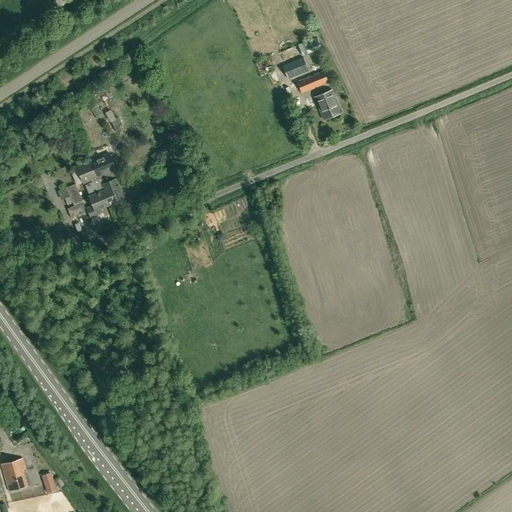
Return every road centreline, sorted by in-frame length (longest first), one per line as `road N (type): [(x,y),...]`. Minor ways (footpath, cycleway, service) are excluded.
road 1 (unclassified): [(39,266),(511,77)]
road 2 (primary): [(0,311),(151,511)]
road 3 (unclassified): [(0,95),(146,0)]
